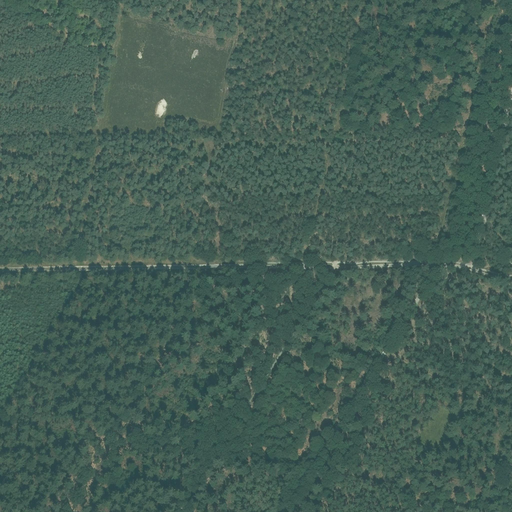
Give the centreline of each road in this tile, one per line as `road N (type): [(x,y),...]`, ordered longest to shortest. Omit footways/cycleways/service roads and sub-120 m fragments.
road 1 (track): [(0,423),(304,466),(276,511)]
road 2 (track): [(511,281),(446,264),(249,265)]
road 3 (unclassified): [(0,269),(249,265)]
road 4 (track): [(304,466),(437,261)]
road 5 (track): [(304,466),(401,487),(444,506)]
road 6 (track): [(511,90),(482,218)]
